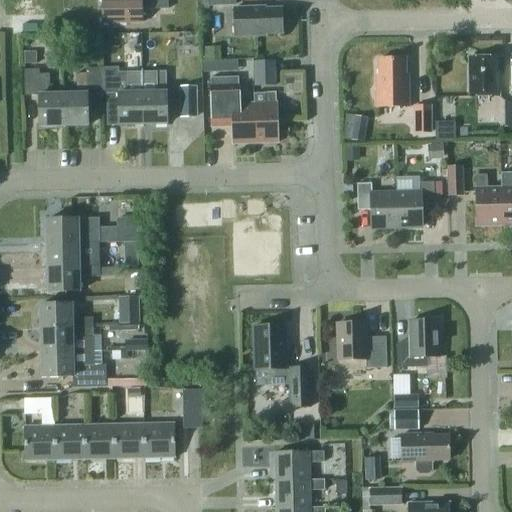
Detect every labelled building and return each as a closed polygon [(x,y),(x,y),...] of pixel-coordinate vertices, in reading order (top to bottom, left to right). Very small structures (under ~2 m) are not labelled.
[(141,9),(168,9),(167,0),(103,0),(104,22),(141,22),(141,9)] [(264,8),(264,7),(234,8),(235,36),(265,35),(265,33),(281,32),(281,8),(264,8)] [(23,53),(23,64),(35,64),(35,53),(23,53)] [(469,57),(469,96),(499,95),(499,80),(496,80),(496,57),(469,57)] [(376,75),(376,106),(408,106),(408,74),(405,74),(405,58),(378,58),(379,75),(376,75)] [(225,62),(202,62),(202,73),(225,73),(225,62)] [(253,86),(275,86),(275,62),(252,63),(253,86)] [(142,124),(141,73),(128,73),(128,72),(118,72),(118,66),(103,67),(104,93),(117,93),(118,125),(142,124)] [(63,126),(63,94),(50,95),(50,74),(40,74),(40,69),(25,69),(25,95),(39,95),(38,126),(63,126)] [(155,73),(141,73),(142,124),(167,124),(166,71),(155,71),(155,73)] [(77,94),(63,94),(63,126),(88,126),(88,94),(87,94),(86,73),(76,73),(77,94)] [(237,78),(210,79),(212,121),(232,120),(233,144),(255,144),(254,104),(239,104),(237,78)] [(197,118),(196,87),(178,88),(179,118),(197,118)] [(253,94),(254,104),(255,144),(278,143),(276,93),(253,94)] [(431,135),(431,106),(413,106),(413,135),(431,135)] [(443,123),(434,123),(434,141),(454,141),(454,133),(443,123)] [(351,133),(350,141),(363,143),(364,135),(351,133)] [(441,145),(426,146),(427,161),(442,160),(441,145)] [(358,148),(344,149),(345,162),(358,161),(358,148)] [(463,196),(462,167),(446,168),(448,197),(463,196)] [(511,172),(501,172),(501,186),(502,224),(511,223),(511,172)] [(502,224),(501,186),(487,186),(487,174),(475,174),(476,225),(502,224)] [(420,192),(395,193),(397,227),(422,226),(421,208),(435,208),(434,182),(419,182),(420,192)] [(397,227),(395,193),(371,193),(371,183),(357,183),(357,210),(371,210),(371,228),(397,227)] [(77,219),(46,220),(46,243),(78,243),(98,242),(98,219),(78,220),(77,219)] [(135,219),(115,219),(116,243),(136,243),(135,219)] [(46,243),(46,267),(99,266),(99,255),(78,256),(78,243),(46,243)] [(99,266),(46,267),(47,292),(79,291),(79,276),(99,276),(99,277),(115,277),(115,268),(99,269),(99,266)] [(40,305),(40,328),(92,327),(92,317),(71,317),(70,304),(40,305)] [(138,323),(138,310),(118,311),(118,324),(138,323)] [(397,343),(397,367),(426,366),(426,356),(439,356),(438,320),(409,321),(410,343),(397,343)] [(387,368),(386,336),(366,337),(365,322),(337,323),(339,360),(366,359),(366,368),(387,368)] [(284,325),(254,326),(256,370),(274,369),(275,385),(290,384),(291,408),(311,407),(309,367),(285,368),(284,325)] [(40,328),(41,353),(93,352),(92,337),(92,327),(40,328)] [(151,356),(150,339),(128,341),(129,357),(151,356)] [(93,352),(41,353),(41,377),(73,376),(73,387),(106,386),(106,365),(93,365),(93,352)] [(183,390),(183,430),(201,430),(201,390),(183,390)] [(393,396),(394,410),(417,409),(417,395),(393,396)] [(47,398),(24,398),(24,413),(47,413),(47,398)] [(387,416),(387,422),(392,422),(393,431),(417,431),(417,411),(393,411),(387,416)] [(173,424),(142,425),(143,459),(174,458),(173,424)] [(113,425),(83,426),(84,460),(114,460),(113,425)] [(142,425),(113,425),(114,460),(143,459),(142,425)] [(83,426),(54,427),(54,461),(84,460),(83,426)] [(313,426),(298,426),(298,440),(313,440),(313,426)] [(54,461),(54,427),(24,427),(25,462),(54,461)] [(402,434),(402,462),(416,462),(416,470),(420,473),(429,473),(432,470),(432,462),(433,461),(433,460),(449,459),(448,435),(432,435),(432,433),(402,434)] [(274,452),(275,482),(309,480),(309,463),(323,463),(322,451),(274,452)] [(379,471),(364,472),(364,481),(379,480),(379,471)] [(275,482),(275,509),(310,508),(310,491),(323,490),(323,480),(309,480),(275,482)] [(329,481),(329,493),(345,492),(345,480),(329,481)] [(368,489),(369,507),(401,506),(401,489),(368,489)] [(408,504),(407,511),(449,511),(450,503),(408,504)]
